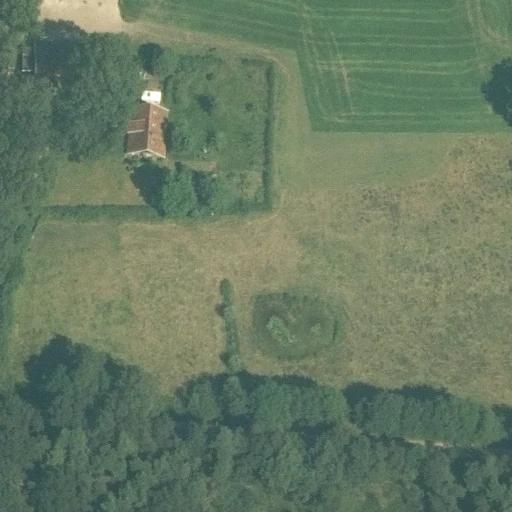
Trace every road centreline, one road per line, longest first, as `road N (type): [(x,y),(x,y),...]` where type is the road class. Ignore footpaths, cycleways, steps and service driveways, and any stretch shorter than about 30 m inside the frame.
road 1 (track): [(511,458),(0,410)]
road 2 (track): [(0,199),(140,200)]
